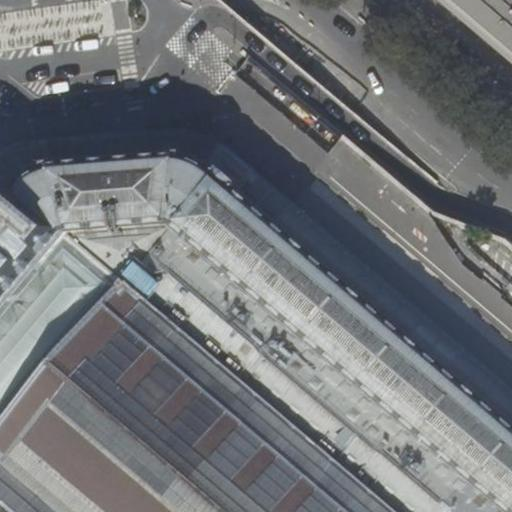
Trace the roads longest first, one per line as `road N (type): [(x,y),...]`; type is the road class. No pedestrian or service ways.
road 1 (tertiary): [(302,0),(369,74),(511,189)]
road 2 (residential): [(385,0),(511,108)]
